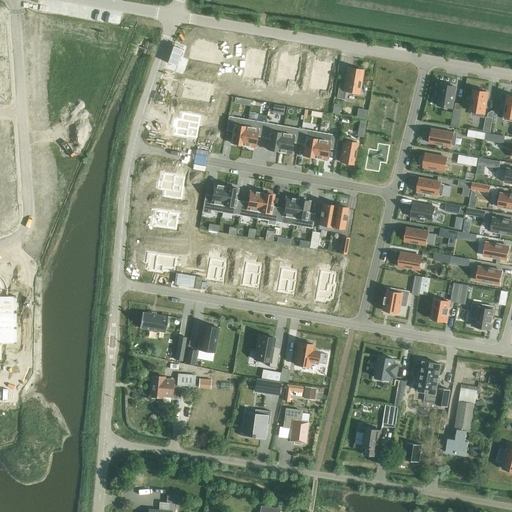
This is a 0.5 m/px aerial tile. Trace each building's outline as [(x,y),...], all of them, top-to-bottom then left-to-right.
[(193,48),(191,57),(215,61),(218,47),(211,45),(211,44),(198,42),(198,43),(196,43),(195,48),(193,48)] [(249,51),(246,70),(260,72),(262,67),(264,53),(249,51)] [(282,56),(278,76),(293,78),(295,72),(298,59),(282,56)] [(314,61),(311,82),(326,84),(327,78),(328,78),(331,64),(314,61)] [(78,63),(75,126),(92,126),(93,111),(108,111),(110,111),(112,63),(78,63)] [(229,67),(227,79),(233,80),(235,68),(229,67)] [(359,94),(363,70),(347,67),(344,84),(339,83),(336,98),(344,99),(345,91),(359,94)] [(505,78),(503,89),(510,90),(511,79),(505,78)] [(187,81),(184,96),(203,100),(205,85),(199,84),(199,83),(187,81)] [(441,84),(438,105),(452,108),(455,87),(441,84)] [(483,117),(487,92),(482,91),(483,89),(474,88),(470,111),(473,112),(472,115),(483,117)] [(325,100),(323,111),(329,112),(331,100),(325,100)] [(174,121),(172,127),(174,127),(173,135),(175,135),(187,137),(187,136),(196,138),(200,117),(185,114),(183,121),(176,119),(176,121),(174,121)] [(229,117),(226,131),(233,132),(231,143),(243,145),(247,120),(229,117)] [(247,120),(243,145),(254,147),(256,136),(263,137),(265,123),(247,120)] [(265,123),(263,137),(269,138),(267,149),(278,151),(283,126),(265,123)] [(283,126),(278,151),(290,153),(292,142),(298,143),(301,129),(283,126)] [(301,129),(298,143),(305,144),(303,156),(314,158),(319,133),(301,129)] [(456,134),(453,133),(432,129),(429,142),(451,146),(451,144),(454,145),(456,134)] [(485,132),(477,131),(476,138),(484,139),(485,132)] [(319,133),(314,158),(326,160),(328,148),(334,150),(337,136),(319,133)] [(344,141),(340,162),(353,164),(357,143),(355,143),(355,140),(344,138),(344,141)] [(447,158),(425,154),(423,167),(444,171),(447,158)] [(459,155),(458,162),(476,166),(477,158),(459,155)] [(158,179),(157,186),(159,187),(159,188),(166,189),(165,196),(180,198),(184,177),(175,176),(175,175),(161,173),(160,180),(158,179)] [(419,178),(417,191),(441,196),(443,185),(440,184),(441,182),(419,178)] [(205,195),(202,212),(210,214),(210,210),(221,212),(226,187),(214,185),(212,196),(205,195)] [(226,187),(221,212),(239,215),(241,201),(235,200),(237,189),(226,187)] [(241,201),(239,215),(257,218),(261,193),(250,191),(248,203),(241,201)] [(261,193),(257,218),(268,220),(268,224),(274,225),(275,221),(277,208),(271,207),(273,195),(261,193)] [(497,194),(495,205),(498,205),(498,206),(511,208),(511,195),(500,193),(500,194),(497,194)] [(197,194),(194,206),(200,208),(202,195),(197,194)] [(277,208),(275,221),(293,224),(297,199),(286,197),(284,209),(277,208)] [(297,199),(293,224),(311,228),(314,214),(307,213),(309,201),(297,199)] [(437,208),(413,203),(412,209),(410,208),(409,216),(432,220),(433,215),(436,215),(437,208)] [(320,216),(318,228),(330,231),(335,205),(326,204),(322,204),(321,210),(320,216)] [(335,205),(330,231),(343,233),(345,220),(346,220),(347,215),(346,215),(347,208),(344,207),(344,205),(335,204),(335,205)] [(155,210),(154,225),(173,229),(176,229),(177,223),(174,222),(175,214),(168,212),(166,211),(155,210)] [(511,221),(490,217),(487,230),(511,234),(511,221)] [(428,232),(407,228),(405,241),(426,245),(428,232)] [(456,234),(457,232),(455,231),(441,229),(440,236),(455,239),(456,234)] [(342,237),(339,253),(346,254),(349,238),(342,237)] [(486,242),(483,255),(507,260),(509,247),(486,242)] [(147,252),(145,262),(147,262),(146,268),(148,268),(148,270),(161,272),(161,270),(168,271),(171,256),(147,252)] [(401,253),(398,266),(420,269),(422,256),(401,253)] [(209,259),(206,278),(220,281),(223,267),(222,267),(224,261),(209,259)] [(245,265),(242,284),(257,287),(260,274),(259,274),(260,268),(245,265)] [(479,267),(476,280),(499,284),(502,271),(479,267)] [(280,271),(277,291),(292,293),(295,280),(294,280),(295,274),(280,271)] [(319,275),(315,300),(324,301),(325,299),(330,300),(330,297),(332,298),(334,285),(333,284),(333,278),(319,275)] [(383,308),(383,310),(389,311),(391,312),(390,313),(397,315),(397,313),(399,313),(400,305),(406,306),(409,292),(388,288),(386,297),(385,297),(383,308)] [(434,299),(431,319),(440,320),(446,321),(447,320),(449,308),(448,308),(449,302),(434,299)] [(0,300),(0,364),(8,365),(9,350),(24,350),(25,301),(0,300)] [(472,303),(470,318),(476,319),(475,327),(476,327),(476,329),(483,330),(483,328),(484,328),(490,329),(491,328),(493,316),(492,316),(494,307),(472,303)] [(142,312),(139,328),(165,332),(168,316),(142,312)] [(202,325),(198,350),(214,352),(218,328),(202,325)] [(259,335),(254,360),(269,362),(269,366),(276,368),(278,354),(271,353),(274,338),(259,335)] [(178,336),(174,359),(182,361),(186,337),(178,336)] [(296,354),(294,364),(309,367),(310,362),(317,364),(319,352),(312,350),(313,345),(312,344),(311,342),(306,342),(305,343),(298,342),(297,348),(296,348),(296,349),(297,349),(296,353),(295,353),(295,354),(296,354)] [(393,364),(394,359),(379,357),(375,378),(390,380),(391,376),(396,377),(398,365),(393,364)] [(291,376),(291,362),(283,362),(282,375),(291,376)] [(418,371),(416,381),(420,381),(418,391),(426,392),(424,400),(437,402),(437,405),(447,406),(449,389),(439,388),(439,389),(437,388),(441,364),(423,362),(421,371),(418,371)] [(176,385),(194,387),(195,375),(177,374),(176,385)] [(162,396),(171,397),(173,380),(164,379),(164,377),(151,376),(150,397),(162,398),(162,396)] [(198,387),(210,388),(211,379),(199,378),(198,387)] [(256,379),(255,385),(265,386),(264,393),(278,395),(280,383),(256,379)] [(302,388),(286,385),(284,402),(289,403),(290,391),(302,393),(302,388)] [(315,388),(305,387),(303,397),(314,398),(315,388)] [(467,432),(470,433),(474,403),(460,401),(455,430),(458,431),(456,440),(449,438),(447,451),(465,454),(468,441),(466,441),(467,432)] [(386,406),(384,415),(396,417),(397,407),(386,406)] [(243,411),(241,427),(246,428),(245,436),(260,438),(261,434),(265,434),(266,424),(268,425),(270,411),(255,409),(254,413),(243,411)] [(301,442),(305,443),(308,422),(300,421),(301,411),(285,409),(283,427),(291,429),(289,441),(294,441),(293,443),(300,444),(301,442)] [(362,446),(364,446),(363,453),(377,455),(378,447),(379,447),(380,440),(379,440),(381,430),(365,428),(362,446)] [(407,443),(404,459),(418,462),(421,445),(407,443)] [(501,449),(499,457),(505,458),(502,468),(508,470),(511,470),(511,444),(508,444),(507,450),(501,449)] [(174,511),(175,503),(178,503),(178,495),(167,494),(166,502),(169,502),(168,511),(148,510),(148,511),(174,511)]
